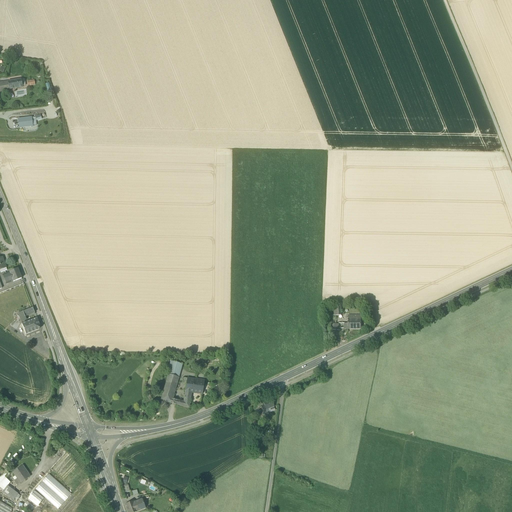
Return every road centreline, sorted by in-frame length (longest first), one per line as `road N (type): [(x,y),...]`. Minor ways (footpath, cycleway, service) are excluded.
road 1 (tertiary): [(511,270),(280,379)]
road 2 (unclassified): [(511,168),(444,0)]
road 3 (secondary): [(60,350),(0,196)]
road 4 (track): [(511,463),(358,422)]
road 5 (unclassified): [(280,379),(266,511)]
road 6 (tertiary): [(280,379),(162,427)]
